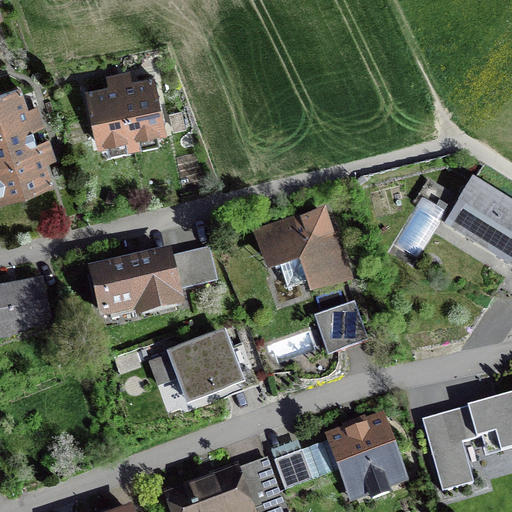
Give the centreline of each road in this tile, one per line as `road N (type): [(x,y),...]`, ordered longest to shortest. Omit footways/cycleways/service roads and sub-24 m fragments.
road 1 (residential): [(0,252),(262,198),(463,141),(511,171)]
road 2 (residential): [(17,511),(347,391),(511,354)]
road 3 (track): [(463,141),(392,0)]
